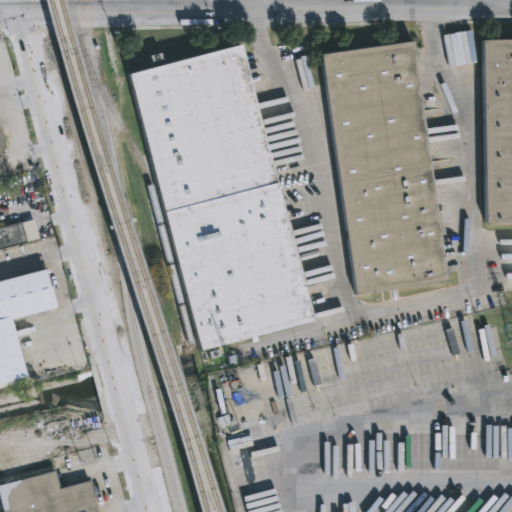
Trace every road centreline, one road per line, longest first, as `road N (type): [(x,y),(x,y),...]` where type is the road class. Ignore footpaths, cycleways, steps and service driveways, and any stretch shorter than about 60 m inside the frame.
road 1 (tertiary): [(158,511),(28,12)]
road 2 (tertiary): [(28,12),(511,6)]
